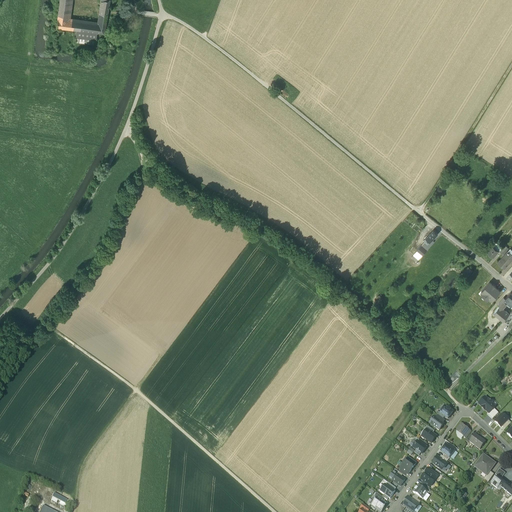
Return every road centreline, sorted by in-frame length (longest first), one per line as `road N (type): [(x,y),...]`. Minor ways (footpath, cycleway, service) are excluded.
road 1 (track): [(0,318),(57,253),(116,151),(160,20),(158,0)]
road 2 (track): [(161,15),(204,37),(413,209)]
road 3 (track): [(254,240),(135,390)]
road 4 (track): [(273,511),(135,390)]
road 5 (track): [(419,213),(511,63)]
road 6 (track): [(135,390),(84,456),(73,511)]
road 7 (residential): [(465,408),(393,511)]
